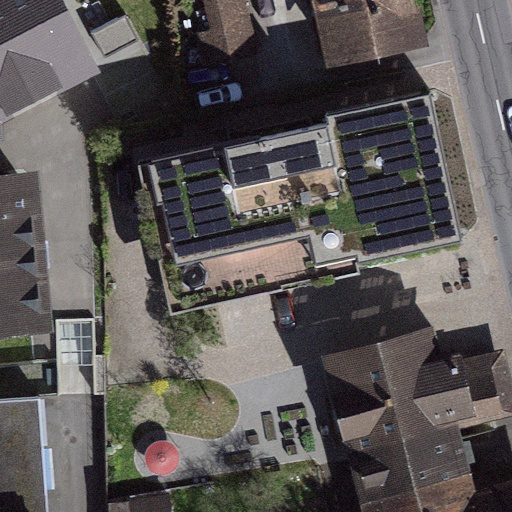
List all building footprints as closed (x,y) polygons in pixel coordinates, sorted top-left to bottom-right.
[(0,0),(0,140),(3,140),(2,123),(103,71),(65,0),(0,0)] [(213,63),(255,54),(244,0),(216,0),(201,3),(213,63)] [(323,0),(339,63),(425,42),(414,0),(323,0)] [(157,166),(184,296),(465,238),(435,92),(329,114),(332,130),(157,166)] [(0,338),(54,333),(37,171),(0,175),(0,338)] [(340,362),(381,511),(436,511),(472,502),(453,433),(508,419),(493,364),(439,378),(428,338),(340,362)] [(45,511),(37,402),(0,404),(0,511),(45,511)] [(511,511),(511,491),(472,502),(436,511),(511,511)]
